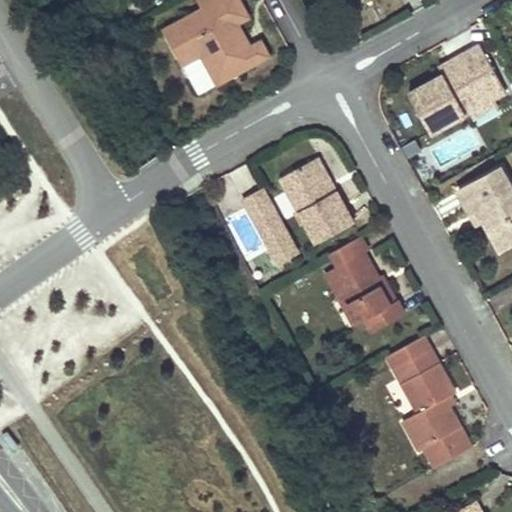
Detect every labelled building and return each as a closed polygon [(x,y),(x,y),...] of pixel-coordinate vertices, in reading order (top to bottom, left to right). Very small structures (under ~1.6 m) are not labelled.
[(200,0),(203,5),(164,26),(202,94),(273,53),(264,36),(254,42),(242,18),(251,14),(243,0),(200,0)] [(508,87),(483,41),(458,54),(462,61),(446,70),(413,89),(435,129),(472,108),(497,94),(508,87)] [(462,61),(458,54),(442,64),(446,70),(462,61)] [(497,94),(472,108),(476,115),(501,101),(497,94)] [(337,184),(318,151),(311,154),(329,188),(337,184)] [(311,154),(281,172),(318,238),(355,218),(337,184),(329,188),(311,154)] [(511,176),(505,164),(461,188),(473,210),(480,207),(489,224),(503,250),(511,244),(511,176)] [(293,233),(264,181),(245,191),(273,243),(293,233)] [(480,207),(473,210),(482,228),(489,224),(480,207)] [(301,248),(293,233),(273,243),(282,259),(301,248)] [(369,246),(362,233),(330,251),(337,263),(329,268),(358,322),(368,316),(389,304),(374,277),(380,273),(365,248),(369,246)] [(376,328),(405,310),(383,272),(380,273),(374,277),(389,304),(368,316),(376,328)] [(458,387),(427,331),(390,352),(420,407),(404,417),(421,446),(426,443),(437,464),(474,443),(446,394),(458,387)] [(486,511),(477,496),(447,511),(486,511)]
